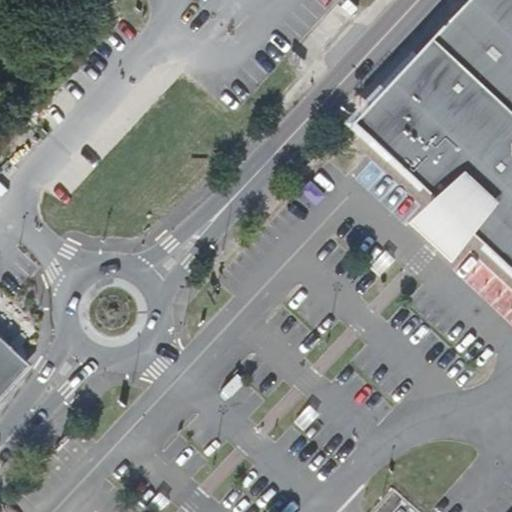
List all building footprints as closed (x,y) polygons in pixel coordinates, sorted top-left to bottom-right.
[(511,0),(469,0),(440,32),(436,37),(442,43),(432,54),(425,48),(372,106),(370,114),(370,121),(373,132),(445,200),(440,206),(456,221),(464,229),(470,224),(511,263),(511,0)] [(345,142),(328,164),(351,181),(367,158),(345,142)] [(385,254),(372,268),(381,277),(395,262),(385,254)] [(0,393),(18,374),(21,365),(19,348),(0,331),(0,393)] [(31,360),(19,348),(21,365),(18,374),(31,360)]
